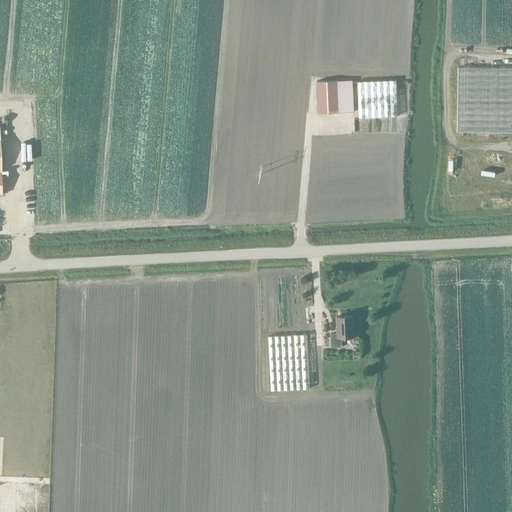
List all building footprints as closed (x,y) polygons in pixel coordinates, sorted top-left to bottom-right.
[(457,132),(511,132),(511,68),(458,68),(457,132)] [(318,113),(339,112),(353,112),(352,80),(317,81),(318,113)] [(355,82),(357,118),(398,116),(396,80),(355,82)] [(11,114),(22,120),(24,115),(14,110),(11,114)] [(331,333),(331,347),(342,347),(341,337),(354,337),(353,316),(336,316),(337,333),(331,333)] [(268,336),(271,390),(309,388),(307,334),(268,336)]
